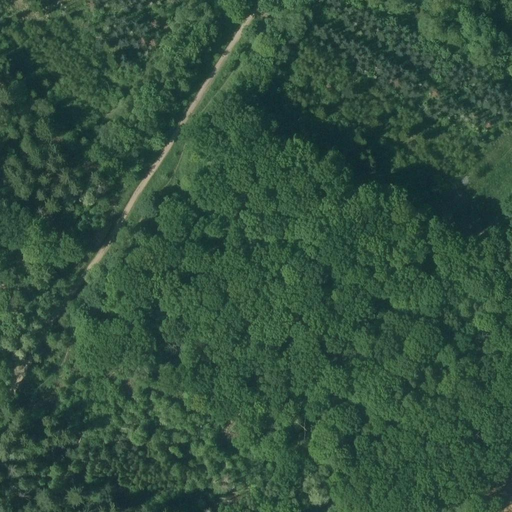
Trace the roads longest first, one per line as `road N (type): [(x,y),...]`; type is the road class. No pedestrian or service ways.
road 1 (unknown): [(272,0),(76,314),(63,357),(17,405),(0,436)]
road 2 (track): [(260,0),(47,329)]
